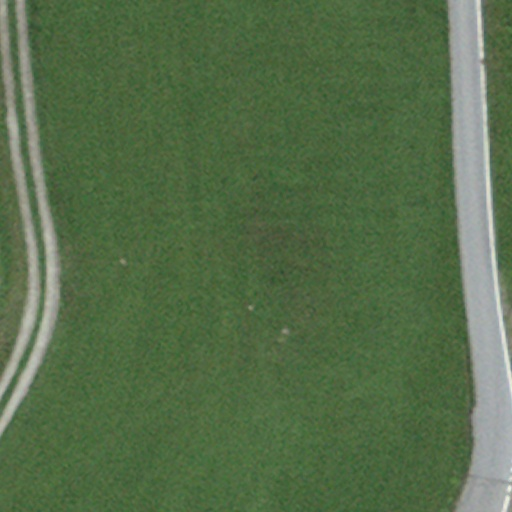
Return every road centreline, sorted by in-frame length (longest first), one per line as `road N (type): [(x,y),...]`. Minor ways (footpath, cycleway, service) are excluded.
road 1 (tertiary): [(485,511),(499,387),(474,232),(463,0)]
road 2 (track): [(35,0),(60,308),(0,432)]
